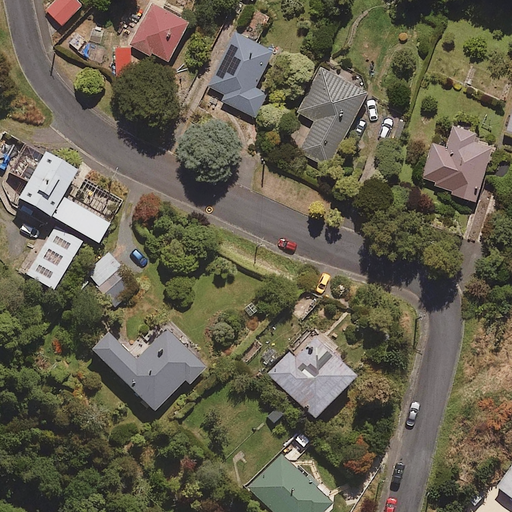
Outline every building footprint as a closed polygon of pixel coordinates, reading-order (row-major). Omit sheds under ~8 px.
[(84,5),(78,0),(56,0),(47,8),(64,25),(84,5)] [(192,21),(154,1),(132,44),(170,64),(192,21)] [(277,50),(237,31),(211,86),(227,94),(224,100),(258,117),(270,92),(259,87),(277,50)] [(371,92),(324,67),(300,111),(319,121),(302,152),(330,167),(371,92)] [(454,121),(439,103),(422,117),(436,135),(454,121)] [(481,132),(456,124),(449,147),(435,142),(422,183),(479,201),(496,146),(478,140),(481,132)] [(51,218),(67,190),(77,171),(26,142),(9,171),(29,182),(19,200),(51,218)] [(67,190),(51,218),(98,244),(123,200),(104,189),(95,206),(67,190)] [(82,243),(56,227),(27,276),(54,291),(82,243)] [(133,292),(106,258),(87,273),(114,307),(133,292)] [(152,346),(147,341),(131,356),(109,334),(92,350),(155,413),(186,381),(190,386),(206,370),(167,331),(152,346)] [(357,377),(315,337),(295,357),(290,352),(268,374),(316,420),(357,377)] [(327,511),(333,506),(282,454),(248,488),(272,511),(327,511)] [(511,464),(497,485),(511,495),(511,464)]
